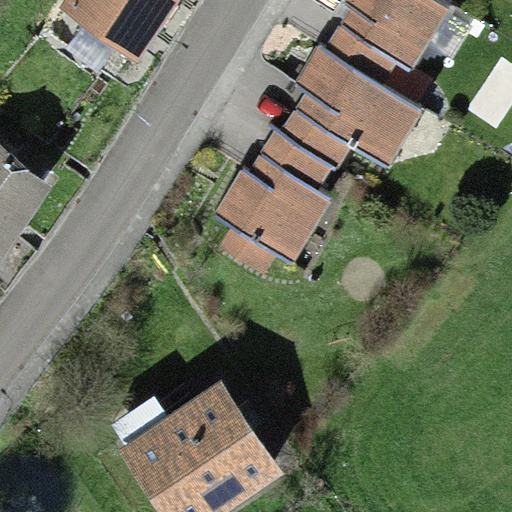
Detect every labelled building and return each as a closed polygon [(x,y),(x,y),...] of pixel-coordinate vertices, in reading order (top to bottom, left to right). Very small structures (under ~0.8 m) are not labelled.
[(79,0),(63,28),(134,71),(176,0),(79,0)] [(403,0),(351,0),(331,38),(384,67),(405,79),(438,19),(423,11),(403,0)] [(403,0),(423,11),(428,0),(403,0)] [(369,94),(384,67),(331,38),(316,64),(369,94)] [(369,94),(316,64),(311,62),(293,94),(303,99),(397,152),(415,120),(369,94)] [(397,152),(303,99),(292,122),(339,151),(383,178),(397,152)] [(323,177),(339,151),(292,122),(276,148),(323,177)] [(323,177),(276,148),(259,175),(306,204),(323,177)] [(0,248),(40,191),(0,164),(0,248)] [(306,204),(259,175),(248,194),(236,187),(212,227),(230,238),(221,252),(258,274),(267,260),(284,271),(320,212),(306,204)] [(214,400),(121,459),(154,511),(230,511),(270,487),(214,400)]
